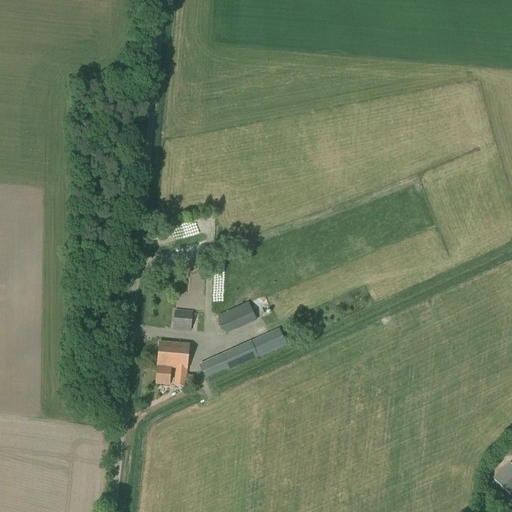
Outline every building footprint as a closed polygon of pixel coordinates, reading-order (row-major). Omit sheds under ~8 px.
[(218,316),(226,335),(257,321),(249,303),(218,316)] [(192,311),(176,310),(174,329),(191,330),(192,311)] [(295,332),(298,339),(308,335),(308,334),(310,333),(308,328),(305,329),(305,327),(298,330),(298,331),(295,332)] [(279,329),(251,342),(258,358),(286,345),(279,329)] [(222,355),(223,357),(228,369),(229,370),(258,358),(251,342),(251,341),(222,355)] [(158,368),(171,369),(175,369),(174,387),(185,388),(193,388),(195,376),(187,375),(190,345),(159,342),(157,368),(158,368)] [(228,369),(223,357),(201,364),(206,378),(228,369)] [(170,386),(171,369),(158,368),(156,384),(170,386)] [(505,480),(500,475),(494,481),(511,497),(511,472),(511,474),(506,479),(505,480)]
